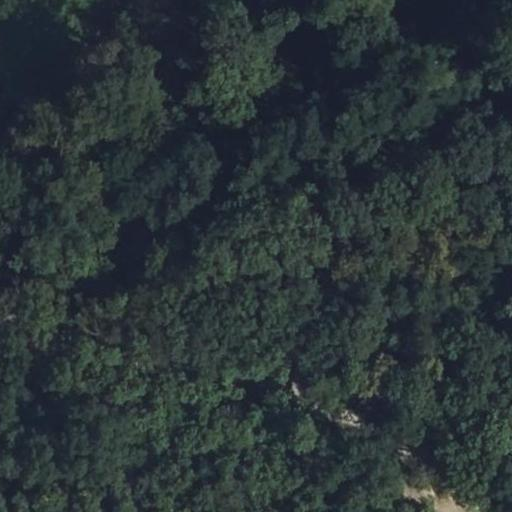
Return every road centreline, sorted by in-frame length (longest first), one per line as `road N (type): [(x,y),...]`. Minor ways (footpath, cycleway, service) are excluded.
road 1 (track): [(0,466),(146,452),(412,463),(511,503)]
road 2 (track): [(0,337),(292,413),(412,463),(461,511)]
